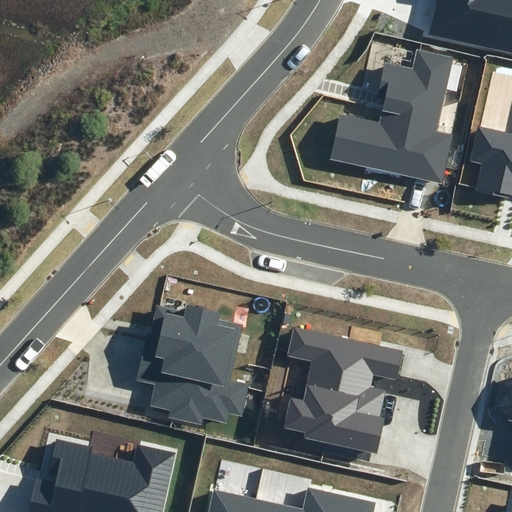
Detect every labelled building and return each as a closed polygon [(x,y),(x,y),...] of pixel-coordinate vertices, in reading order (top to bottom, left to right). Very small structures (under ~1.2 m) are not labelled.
[(511,0),(436,0),(428,34),(511,52),(511,0)] [(329,160),(442,184),(453,135),(436,131),(453,58),(417,50),(413,69),(385,63),(378,98),(385,100),(379,123),(340,114),(329,160)] [(511,131),(477,124),(469,162),(481,164),(475,190),(509,198),(510,194),(511,194),(511,131)] [(169,417),(201,424),(203,417),(226,422),(229,412),(241,415),(248,384),(230,380),(243,324),(218,319),(220,312),(186,304),(184,311),(157,305),(150,334),(147,333),(136,379),(155,384),(150,405),(171,410),(169,417)] [(402,351),(294,327),(287,356),(312,361),(303,400),(291,397),(284,428),(305,433),(304,438),(318,441),(317,449),(369,461),(372,452),(376,453),(384,418),(380,417),(385,390),(371,387),(373,376),(396,381),(402,351)] [(161,511),(174,454),(137,446),(134,462),(92,453),(93,447),(56,438),(48,474),(57,476),(56,482),(38,478),(30,511),(161,511)] [(208,511),(373,511),(376,503),(308,487),(303,508),(214,488),(208,511)]
